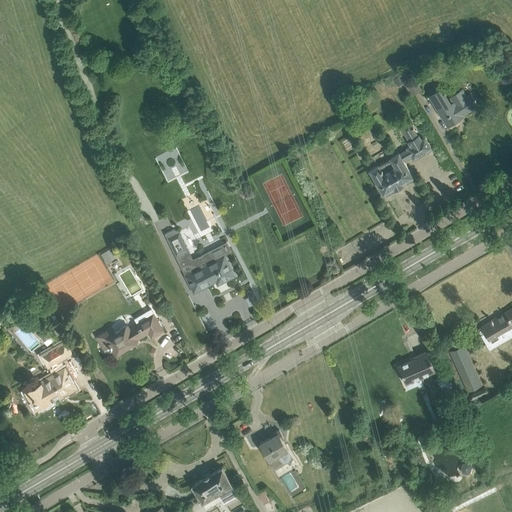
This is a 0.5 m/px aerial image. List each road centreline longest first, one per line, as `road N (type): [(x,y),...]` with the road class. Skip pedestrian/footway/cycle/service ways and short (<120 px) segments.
road 1 (residential): [(88,437),(85,430),(511,182)]
road 2 (secondary): [(95,449),(511,206)]
road 3 (residential): [(106,468),(511,231)]
